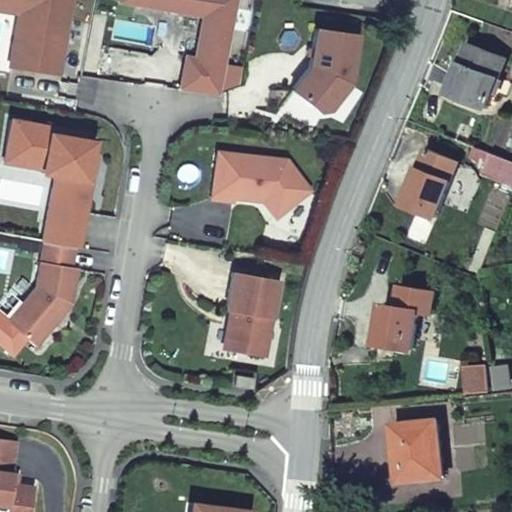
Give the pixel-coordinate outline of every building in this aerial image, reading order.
[(0,0),(0,10),(18,13),(10,68),(36,72),(62,76),(73,0),(0,0)] [(183,72),(180,90),(222,94),(229,62),(238,0),(120,0),(120,2),(203,15),(196,57),(186,55),(183,72)] [(303,79),(294,91),(323,112),(335,110),(354,84),(362,34),(318,27),(312,67),(303,79)] [(486,109),(506,58),(470,44),(450,96),(486,109)] [(229,62),(222,94),(242,86),(246,65),(229,62)] [(12,117),(3,164),(54,173),(42,240),(75,246),(80,247),(86,211),(93,172),(99,139),(86,137),(87,130),(12,117)] [(214,174),(211,199),(232,201),(232,197),(262,200),(276,219),(313,190),(288,158),(217,149),(214,174)] [(428,150),(405,206),(437,219),(460,163),(428,150)] [(482,175),(511,187),(511,161),(491,153),(482,175)] [(34,287),(6,319),(29,339),(36,345),(72,303),(75,286),(79,269),(72,268),(75,246),(42,240),(34,287)] [(222,350),(268,358),(283,279),(232,270),(228,290),(225,310),(230,311),(222,350)] [(420,311),(383,305),(377,343),(413,350),(420,311)] [(0,345),(14,357),(29,339),(6,319),(0,314),(0,345)] [(468,370),(470,395),(489,393),(488,369),(468,370)] [(235,375),(234,386),(252,388),(254,377),(235,375)] [(399,483),(445,479),(438,422),(393,427),(399,483)] [(0,469),(14,471),(19,440),(0,437),(0,469)] [(0,469),(0,509),(9,510),(13,479),(14,471),(0,469)] [(38,482),(13,479),(9,510),(0,509),(0,511),(33,511),(35,502),(38,482)] [(254,511),(255,509),(193,502),(191,511),(254,511)]
